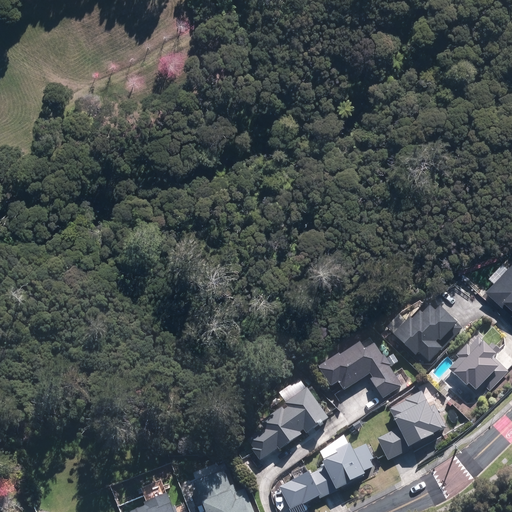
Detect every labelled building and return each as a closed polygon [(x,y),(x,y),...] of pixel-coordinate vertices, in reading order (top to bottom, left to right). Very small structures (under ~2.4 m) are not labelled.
[(496,281),(487,289),(507,309),(503,313),(511,322),(511,266),(508,270),(502,264),(490,275),(496,281)] [(400,314),(386,327),(417,358),(421,355),(430,364),(466,330),(442,306),(437,311),(432,307),(428,310),(424,305),(408,321),(400,314)] [(372,344),(361,325),(330,345),(336,353),(315,367),(329,389),(339,383),(343,390),(370,373),(372,376),(367,379),(380,399),(400,387),(388,367),(396,362),(391,355),(385,360),(374,343),(372,344)] [(481,337),(480,338),(450,368),(452,370),(446,377),(455,386),(453,388),(465,401),(476,391),(481,396),(488,390),(508,371),(495,357),(498,354),(481,337)] [(329,419),(301,380),(281,394),(289,405),(264,424),(268,429),(250,442),(255,449),(254,450),(262,460),(280,447),(282,450),(302,435),(301,433),(305,430),(308,434),(329,419)] [(389,460),(448,428),(436,404),(431,407),(423,392),(392,410),(400,425),(377,438),(389,460)] [(322,499),(367,474),(365,471),(379,463),(369,444),(357,451),(352,441),(321,458),(326,467),(313,474),(312,471),(281,488),(293,511),(321,496),(322,499)] [(231,467),(194,480),(204,511),(257,511),(249,487),(239,490),(231,467)] [(178,511),(175,501),(168,504),(170,509),(162,511),(160,507),(149,511),(178,511)]
